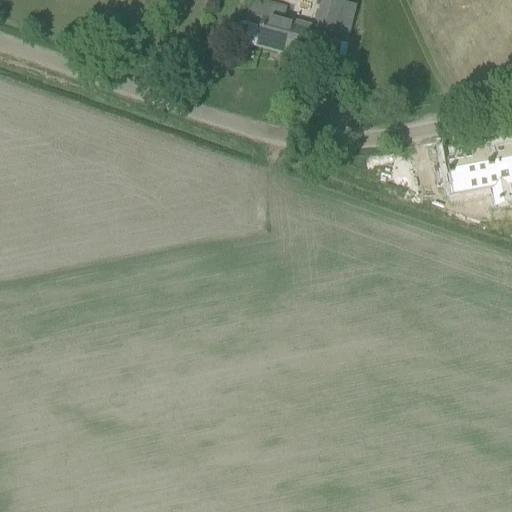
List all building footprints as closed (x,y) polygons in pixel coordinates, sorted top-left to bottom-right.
[(435,0),(441,14),(474,0),(435,0)] [(332,35),(339,6),(322,1),(314,31),(332,35)] [(301,61),(309,30),(294,26),(293,29),(280,26),(284,11),(252,3),(246,27),(241,26),(236,45),(301,61)] [(511,155),(485,160),(492,200),(494,212),(511,209),(511,206),(510,197),(511,196),(511,155)] [(447,173),(433,176),(436,194),(450,192),(452,206),(492,200),(485,160),(445,166),(447,173)]
